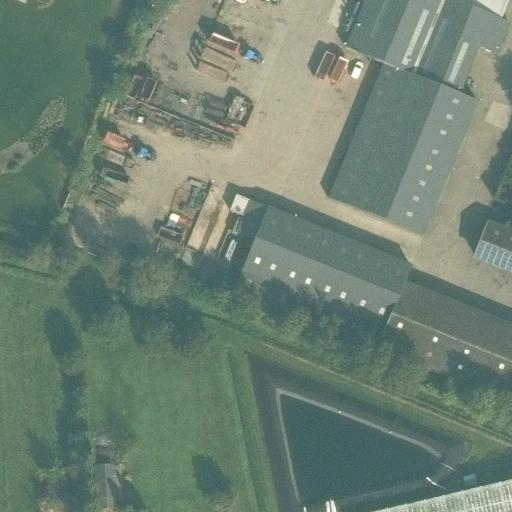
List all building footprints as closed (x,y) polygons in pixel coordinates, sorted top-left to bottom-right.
[(383,67),(329,200),(423,239),(479,103),(460,95),(479,49),(497,57),(509,26),(499,22),(507,3),(500,0),(355,0),(365,4),(346,50),(383,67)] [(228,32),(231,19),(207,14),(204,27),(228,32)] [(137,78),(127,97),(139,104),(150,84),(137,78)] [(232,195),(225,211),(242,218),(235,233),(253,242),(232,295),(377,353),(412,268),(268,209),(267,210),(232,195)] [(511,231),(476,219),(462,257),(511,275),(511,231)] [(113,466),(95,467),(98,511),(116,510),(113,466)] [(511,511),(511,482),(382,511),(511,511)]
